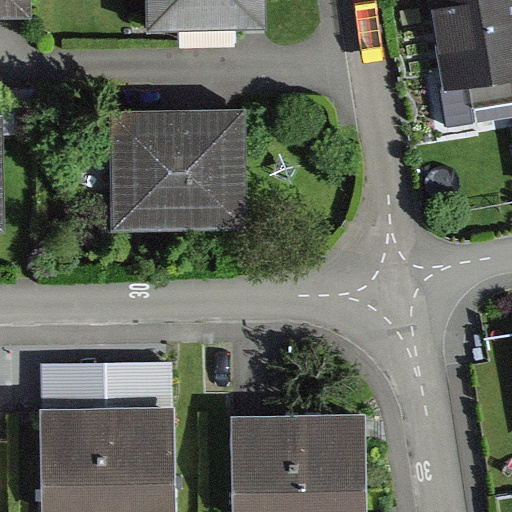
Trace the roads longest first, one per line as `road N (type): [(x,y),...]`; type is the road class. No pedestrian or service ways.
road 1 (residential): [(0,300),(300,296),(404,275)]
road 2 (unclassified): [(404,275),(360,0)]
road 3 (residential): [(443,511),(404,275)]
